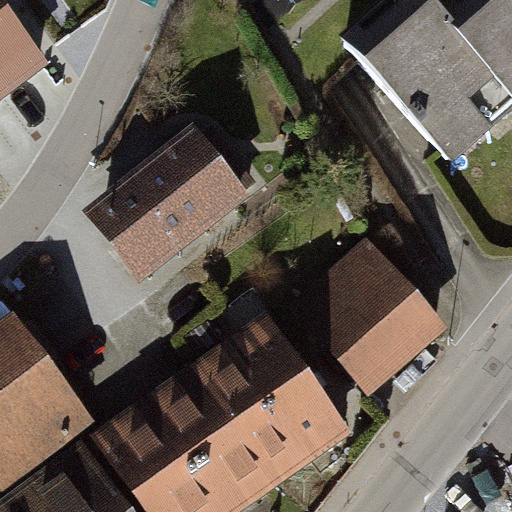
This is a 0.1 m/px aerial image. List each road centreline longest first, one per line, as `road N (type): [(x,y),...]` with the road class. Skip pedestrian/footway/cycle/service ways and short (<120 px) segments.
road 1 (residential): [(0,249),(93,113),(143,0)]
road 2 (tertiary): [(385,511),(511,348)]
